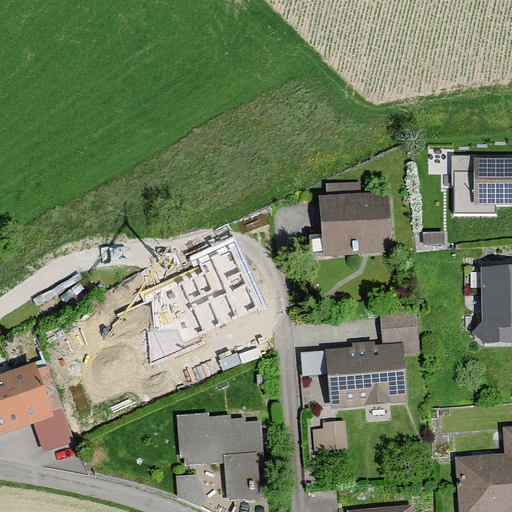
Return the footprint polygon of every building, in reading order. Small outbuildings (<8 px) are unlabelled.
[(511,158),(473,158),(473,154),(451,154),(451,186),(453,186),(453,216),(497,216),(497,205),(511,205),(511,158)] [(386,191),(323,197),(327,251),(390,246),(386,191)] [(264,313),(233,243),(194,260),(199,271),(147,294),(160,359),(264,313)] [(511,265),(483,266),(483,322),(472,333),(483,344),(511,344),(511,265)] [(406,347),(323,355),(327,406),(411,398),(406,347)] [(49,358),(0,375),(0,432),(34,421),(44,449),(76,438),(49,358)] [(208,413),(176,417),(180,460),(224,455),(228,497),(271,492),(263,420),(208,413)] [(505,453),(458,457),(461,511),(511,511),(511,422),(502,423),(505,453)] [(346,424),(314,425),(315,451),(347,450),(346,424)] [(350,509),(350,511),(408,511),(408,503),(350,509)]
